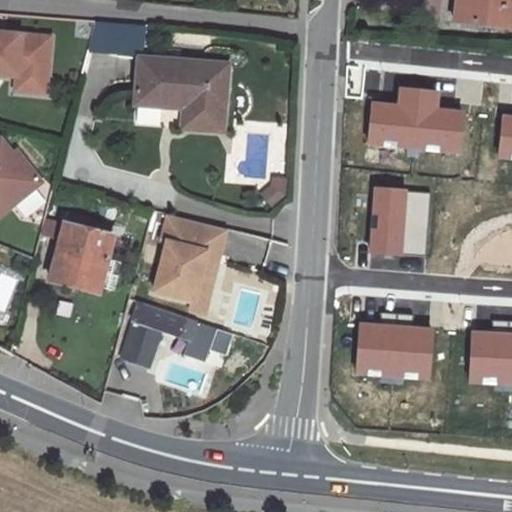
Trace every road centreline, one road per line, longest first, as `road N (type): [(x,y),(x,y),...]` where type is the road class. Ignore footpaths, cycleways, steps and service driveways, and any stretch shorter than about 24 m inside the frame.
road 1 (tertiary): [(324,29),(313,262),(283,472)]
road 2 (residential): [(20,0),(324,29)]
road 3 (tertiary): [(283,472),(197,461),(105,434),(0,389)]
road 4 (unknown): [(314,236),(67,170)]
road 5 (tertiary): [(511,497),(283,472)]
